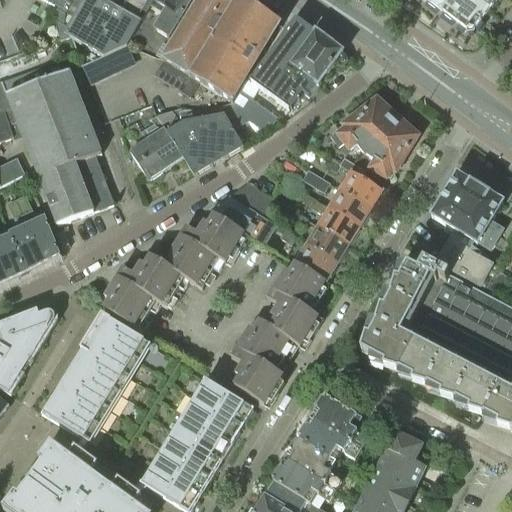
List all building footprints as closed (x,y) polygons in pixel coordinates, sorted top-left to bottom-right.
[(72,40),(82,70),(83,70),(128,49),(142,23),(101,0),(59,0),(53,12),(60,44),(72,40)] [(101,0),(142,23),(151,8),(155,0),(101,0)] [(155,0),(151,8),(162,16),(153,31),(170,41),(195,1),(193,0),(155,0)] [(234,108),(242,95),(283,28),(238,0),(236,4),(228,0),(198,0),(160,62),(189,80),(234,108)] [(472,0),(424,0),(467,32),(474,31),(488,12),(472,0)] [(497,0),(472,0),(488,12),(497,0)] [(317,91),(335,67),(339,69),(343,69),(346,65),(345,60),(342,57),(343,56),(332,48),(332,47),(316,35),(315,36),(295,22),(251,85),(291,114),(304,97),(309,101),(317,91)] [(65,62),(0,86),(0,190),(25,177),(17,161),(0,169),(0,145),(22,138),(57,230),(95,216),(95,215),(114,208),(95,160),(102,157),(70,74),(65,62)] [(267,113),(242,95),(234,108),(224,111),(201,115),(179,112),(173,114),(156,120),(184,161),(183,161),(195,179),(243,151),(233,133),(267,113)] [(336,133),(337,135),(331,140),(339,150),(345,145),(350,152),(357,147),(364,156),(376,163),(371,170),(391,182),(418,139),(416,138),(415,134),(409,131),(406,131),(386,114),(386,110),(382,104),(378,104),(377,102),(336,133)] [(140,124),(136,127),(166,172),(183,161),(184,161),(156,120),(151,122),(157,132),(148,137),(140,124)] [(166,172),(136,127),(129,130),(137,144),(141,142),(144,146),(130,155),(148,184),(166,172)] [(317,146),(311,138),(302,146),(311,151),(317,146)] [(334,155),(330,163),(341,169),(353,177),(353,176),(357,178),(361,171),(334,155)] [(337,176),(341,169),(330,163),(326,169),(337,176)] [(303,183),(324,196),(330,187),(309,174),(303,183)] [(353,177),(342,194),(370,211),(381,193),(357,178),(353,176),(353,177)] [(424,242),(417,254),(481,290),(493,268),(485,264),(504,233),(491,225),(493,222),(494,223),(495,220),(494,220),(502,207),(503,207),(504,205),(502,204),(502,205),(490,198),(494,191),(475,179),(471,186),(459,179),(459,178),(457,177),(457,179),(433,218),(432,220),(433,221),(434,220),(456,234),(443,254),(424,242)] [(248,187),(231,199),(267,222),(278,205),(248,187)] [(359,230),(370,211),(342,194),(331,212),(359,230)] [(325,221),(331,212),(318,205),(308,198),(303,206),(314,212),(313,213),(325,221)] [(285,250),(287,246),(282,243),(287,234),(267,222),(231,199),(211,215),(214,219),(244,237),(275,256),(280,247),(285,250)] [(348,248),(359,230),(331,212),(325,221),(319,231),(348,248)] [(33,214),(23,219),(42,268),(60,259),(45,222),(37,225),(33,214)] [(291,224),(303,231),(308,222),(296,215),(291,224)] [(30,275),(42,268),(23,219),(15,223),(19,233),(10,238),(11,239),(25,277),(30,275)] [(169,271),(151,260),(139,281),(122,271),(116,281),(121,284),(104,313),(138,334),(156,305),(167,311),(185,282),(203,293),(220,263),(226,267),(244,237),(214,219),(202,239),(186,230),(180,240),(185,243),(169,271)] [(337,265),(348,248),(319,231),(309,248),(337,265)] [(282,243),(287,246),(292,249),(297,241),(287,234),(282,243)] [(0,236),(0,264),(8,285),(25,277),(11,239),(3,243),(0,236)] [(324,286),(337,265),(309,248),(297,267),(296,267),(295,268),(324,286)] [(376,326),(377,326),(370,340),(367,339),(362,354),(385,367),(384,370),(400,375),(400,374),(414,382),(413,385),(428,390),(429,389),(442,396),(441,400),(457,405),(457,404),(471,411),(469,415),(485,420),(485,419),(499,426),(498,430),(511,434),(511,311),(424,265),(420,274),(408,268),(400,283),(396,282),(391,298),(392,298),(385,311),(381,310),(376,326)] [(308,313),(324,286),(295,268),(278,295),(273,292),(267,302),(283,312),(271,331),(255,322),(254,323),(259,326),(251,340),(242,354),(237,351),(231,361),(247,371),(235,391),(237,392),(258,404),(265,409),(283,379),(277,375),(286,360),(294,347),(300,350),(318,320),(308,313)] [(498,275),(485,292),(503,302),(510,292),(505,288),(509,283),(498,275)] [(48,313),(46,313),(39,316),(38,313),(15,322),(0,346),(0,392),(11,400),(25,377),(22,376),(27,367),(30,369),(57,325),(58,324),(58,322),(58,321),(58,319),(57,318),(57,317),(56,315),(54,314),(53,313),(51,313),(49,312),(48,313)] [(102,319),(101,321),(42,418),(89,447),(149,348),(102,319)] [(193,511),(254,414),(252,413),(232,400),(205,384),(141,488),(180,511),(193,511)] [(232,400),(252,413),(258,404),(237,392),(232,400)] [(0,421),(10,409),(0,401),(0,421)] [(363,423),(356,419),(326,401),(313,422),(362,453),(369,442),(357,435),(363,423)] [(355,463),(362,453),(313,422),(300,444),(337,467),(344,456),(355,463)] [(405,511),(416,491),(416,490),(425,471),(415,465),(423,448),(407,440),(396,435),(356,511),(405,511)] [(331,477),(337,467),(300,444),(287,465),(336,495),(342,484),(331,477)] [(3,511),(140,511),(135,508),(141,499),(75,451),(69,460),(51,447),(39,464),(43,466),(19,499),(15,496),(3,511)] [(329,506),(336,495),(287,465),(274,486),(317,511),(318,511),(324,502),(329,506)] [(317,511),(274,486),(257,511),(317,511)]
